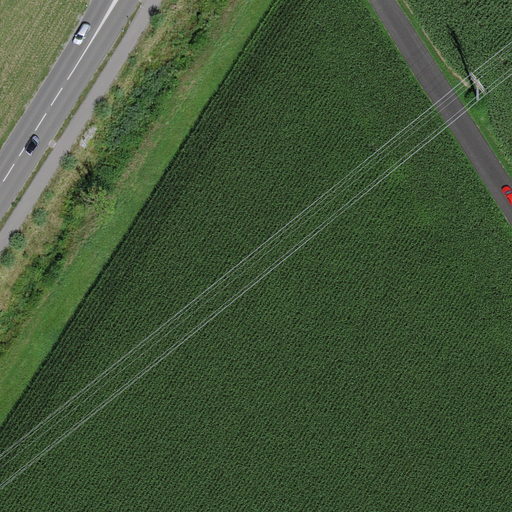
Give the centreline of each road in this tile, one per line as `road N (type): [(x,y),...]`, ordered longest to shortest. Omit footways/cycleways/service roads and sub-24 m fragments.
road 1 (unclassified): [(381,0),(511,204)]
road 2 (tertiary): [(114,0),(0,179)]
